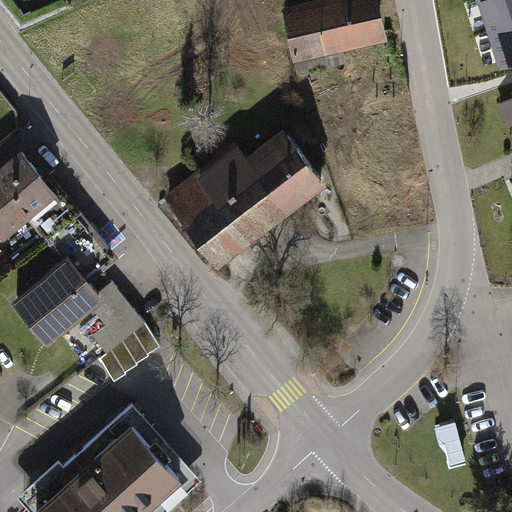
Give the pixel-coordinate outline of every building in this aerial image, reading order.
[(390,0),(320,0),(295,5),(306,62),(399,44),(390,0)] [(511,21),(511,0),(482,0),(491,28),(511,21)] [(511,56),(511,21),(491,28),(501,60),(511,56)] [(282,126),(245,154),(285,211),(325,183),(282,126)] [(238,144),(166,193),(221,263),(285,211),(245,154),(238,144)] [(23,151),(0,169),(0,225),(2,228),(27,208),(49,236),(77,212),(62,194),(47,175),(44,177),(23,151)] [(68,259),(18,300),(40,327),(52,317),(59,325),(99,292),(84,275),(92,269),(94,271),(113,255),(95,234),(77,212),(49,236),(68,259)] [(108,351),(145,320),(117,285),(92,305),(98,313),(81,327),(89,337),(94,333),(108,351)] [(101,357),(115,379),(127,372),(126,370),(138,363),(137,361),(150,354),(149,352),(161,345),(145,320),(108,351),(101,357)] [(76,475),(38,508),(42,511),(157,511),(189,485),(143,434),(152,426),(133,405),(66,464),(76,475)]
